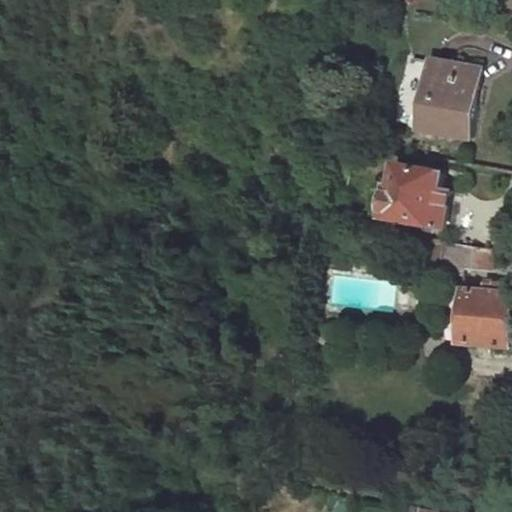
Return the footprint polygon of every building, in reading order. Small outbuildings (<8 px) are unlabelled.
[(477,102),(483,67),(432,57),(422,117),(435,120),(434,130),(475,136),(481,103),(477,102)] [(447,227),(453,192),(443,190),(446,174),(401,165),(398,186),(393,185),(392,190),(385,189),(382,212),(389,213),(389,218),(447,227)] [(412,265),(427,268),(427,270),(440,272),(445,241),(380,230),(377,259),(395,262),(396,245),(413,247),(412,265)] [(440,272),(468,276),(469,268),(494,270),(498,250),(445,241),(440,272)] [(511,346),(511,281),(496,280),(496,283),(486,282),(485,289),(466,287),(462,343),(511,346)]
